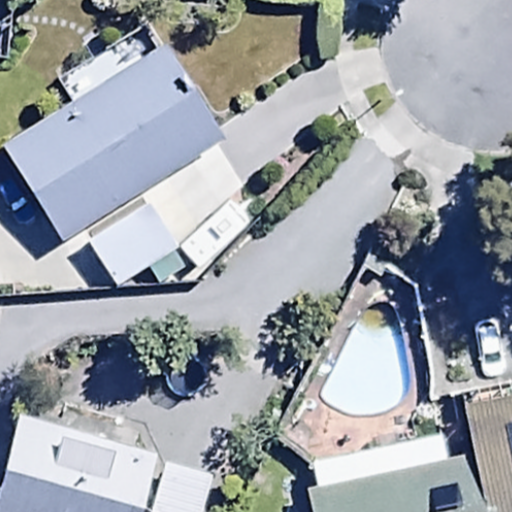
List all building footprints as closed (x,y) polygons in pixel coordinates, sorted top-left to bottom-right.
[(62,241),(219,127),(157,33),(0,147),(0,155),(6,164),(0,167),(0,219),(12,236),(42,214),(62,241)] [(147,206),(84,247),(110,289),(141,269),(150,285),(184,263),(147,206)] [(301,486),(305,511),(511,511),(511,385),(457,396),(469,453),(440,459),(435,431),(307,457),(313,483),(301,486)] [(129,511),(147,454),(12,414),(0,456),(0,511),(129,511)] [(195,511),(206,473),(157,460),(144,511),(195,511)]
